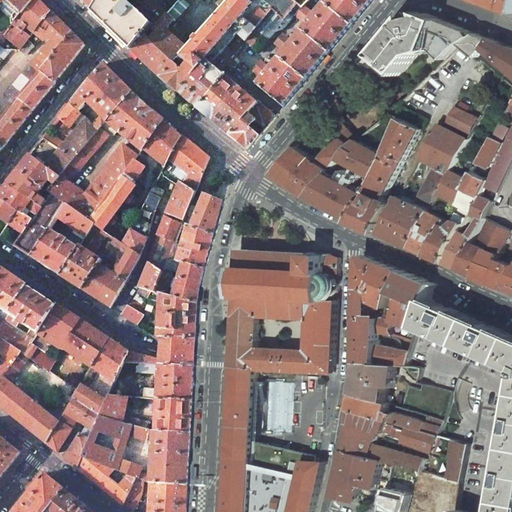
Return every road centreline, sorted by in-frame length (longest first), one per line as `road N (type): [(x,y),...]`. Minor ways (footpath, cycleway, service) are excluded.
road 1 (residential): [(353,238),(353,366),(324,508)]
road 2 (residential): [(249,173),(391,0)]
road 3 (secondary): [(101,46),(249,173)]
road 4 (residential): [(214,354),(215,273),(249,173)]
road 5 (secondary): [(353,238),(511,308)]
road 6 (residential): [(101,46),(0,173)]
road 7 (residential): [(208,511),(214,354)]
road 8 (residential): [(108,321),(0,250)]
road 9 (secondary): [(249,173),(353,238)]
